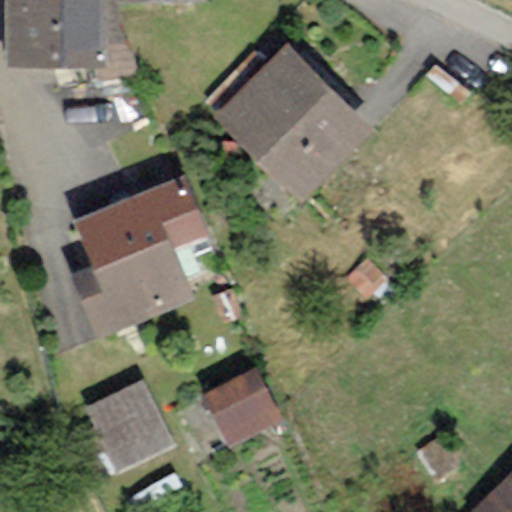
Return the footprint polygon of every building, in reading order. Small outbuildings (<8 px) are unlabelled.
[(104,1),(104,0),(13,0),(16,62),(102,62),(104,1)] [(290,52),(224,113),(296,191),(362,130),(290,52)] [(200,230),(181,183),(84,223),(103,268),(80,277),(102,331),(188,295),(167,243),(200,230)] [(278,418),(255,375),(213,396),(235,440),(278,418)] [(172,444),(142,385),(90,411),(121,471),(172,444)] [(511,511),(511,485),(483,511),(511,511)]
